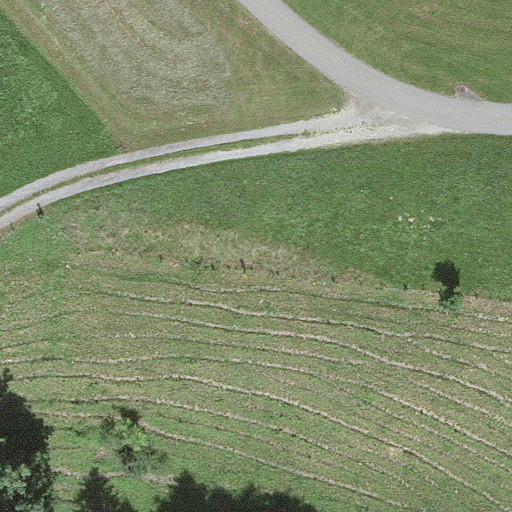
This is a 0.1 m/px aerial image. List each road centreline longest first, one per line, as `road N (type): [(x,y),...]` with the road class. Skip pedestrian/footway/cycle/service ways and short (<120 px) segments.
road 1 (track): [(0,220),(40,196),(149,159),(436,113)]
road 2 (track): [(259,0),(357,76),(436,113)]
